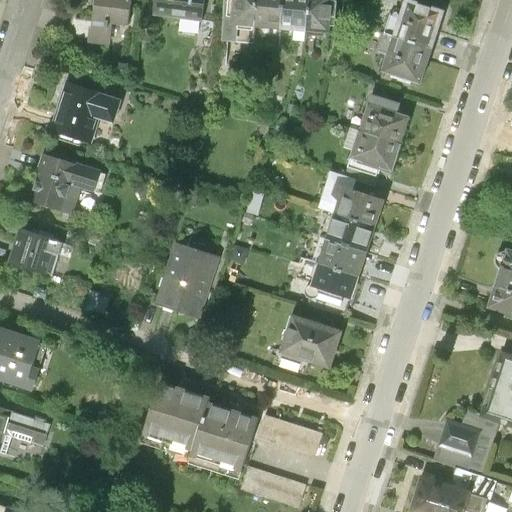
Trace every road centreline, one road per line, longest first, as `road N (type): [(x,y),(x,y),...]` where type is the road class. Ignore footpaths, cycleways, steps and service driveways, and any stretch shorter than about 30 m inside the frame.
road 1 (residential): [(510,0),(348,511)]
road 2 (residential): [(230,367),(0,298)]
road 3 (track): [(377,425),(230,367)]
